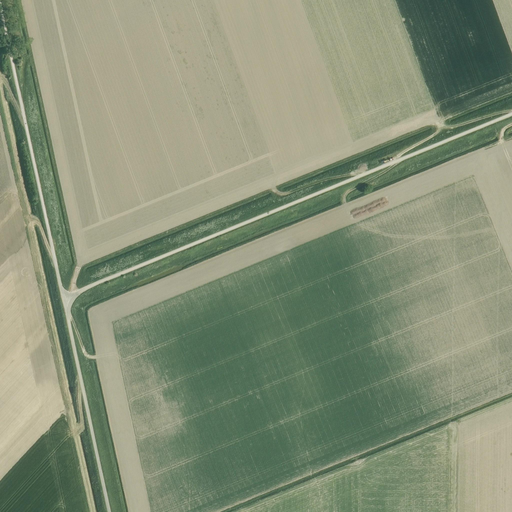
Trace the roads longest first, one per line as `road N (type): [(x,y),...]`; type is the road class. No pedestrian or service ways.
road 1 (unclassified): [(66,308),(82,290),(511,114)]
road 2 (unclassified): [(66,308),(0,2)]
road 3 (unclassified): [(108,511),(66,308)]
